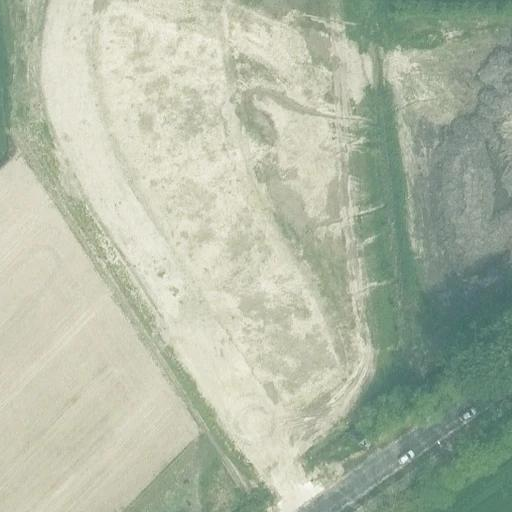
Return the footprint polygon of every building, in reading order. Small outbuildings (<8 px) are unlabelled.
[(106,0),(104,17),(105,18),(105,17),(109,18),(106,36),(130,40),(136,0),(111,0),(111,1),(108,0),(107,0),(106,0)] [(165,0),(165,6),(204,12),(205,0),(165,0)] [(140,69),(111,73),(114,102),(160,96),(158,81),(171,79),(168,51),(138,55),(140,69)] [(207,92),(172,104),(178,121),(213,109),(207,92)] [(172,120),(132,143),(145,167),(142,168),(152,186),(185,167),(171,141),(181,135),(172,120)] [(182,203),(169,212),(197,255),(227,236),(210,209),(220,203),(201,174),(175,192),(182,203)] [(236,267),(213,282),(230,309),(270,284),(253,258),(261,253),(252,239),(228,254),(236,267)]
